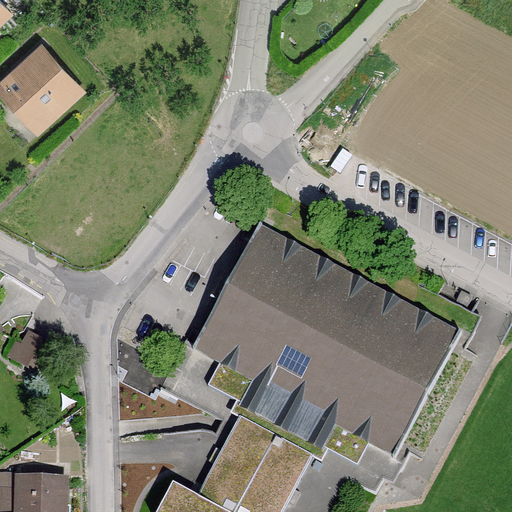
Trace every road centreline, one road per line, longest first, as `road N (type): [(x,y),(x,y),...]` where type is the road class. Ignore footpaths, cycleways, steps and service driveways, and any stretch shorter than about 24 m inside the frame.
road 1 (residential): [(511,294),(318,191),(279,157)]
road 2 (residential): [(101,511),(95,298)]
road 3 (residential): [(95,298),(235,156)]
road 4 (residential): [(281,113),(410,0)]
